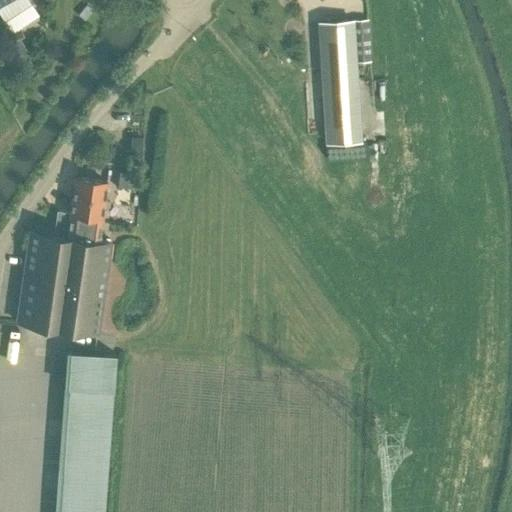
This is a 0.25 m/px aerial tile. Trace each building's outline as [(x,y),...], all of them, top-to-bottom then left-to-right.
[(88,1),(78,14),(85,19),(95,7),(88,1)] [(370,18),(353,19),(320,22),(324,84),(357,82),(356,61),(372,60),(370,18)] [(1,20),(0,20),(0,42),(3,47),(14,40),(1,20)] [(325,99),(328,141),(356,139),(354,97),(325,99)] [(141,150),(141,137),(131,136),(131,149),(141,150)] [(114,181),(130,184),(133,168),(117,166),(114,181)] [(57,206),(53,232),(77,236),(80,213),(102,216),(107,180),(75,176),(71,208),(57,206)] [(77,236),(53,232),(53,233),(30,230),(17,321),(96,332),(109,241),(98,239),(102,216),(80,213),(77,236)] [(66,386),(68,386),(58,511),(103,511),(115,353),(69,349),(66,386)]
